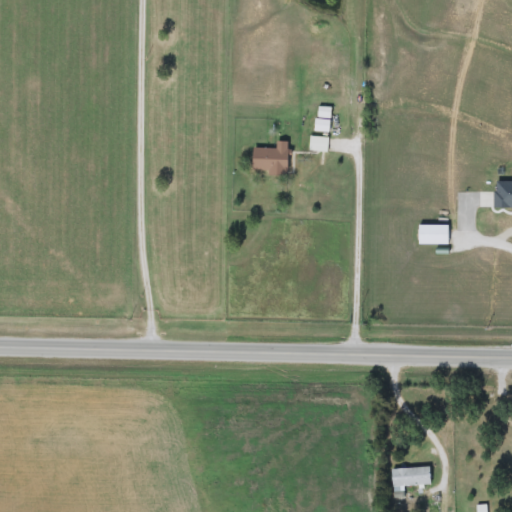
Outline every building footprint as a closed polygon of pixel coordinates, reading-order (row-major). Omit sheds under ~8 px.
[(330,108),(330,133),(316,133),(316,108),(330,108)] [(327,138),(326,152),(309,152),(309,138),(327,138)] [(253,149),(277,149),(277,144),(288,145),(287,175),(252,174),(253,149)] [(448,225),(448,245),(417,245),(417,225),(448,225)] [(430,486),(392,486),(392,468),(430,468),(430,486)]
